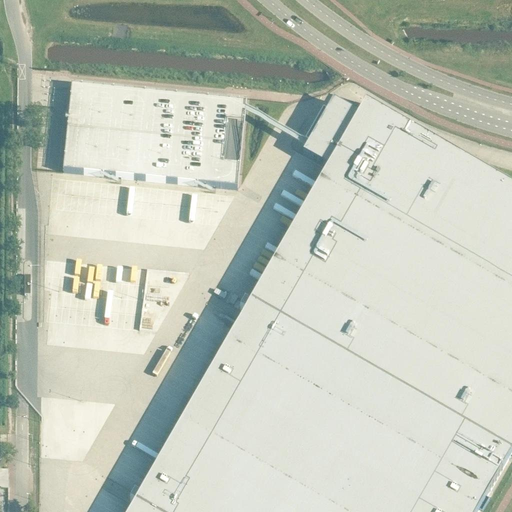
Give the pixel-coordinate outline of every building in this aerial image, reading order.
[(189,29),(189,15),(93,12),(92,25),(189,29)] [(478,511),(511,454),(511,189),(365,105),(358,117),(337,105),(331,116),(323,111),(305,143),(313,148),(309,154),(305,152),(302,156),(328,170),(250,306),(244,303),(240,311),(245,314),(140,497),(134,494),(129,502),(135,505),(131,511),(478,511)] [(116,184),(147,188),(152,154),(88,146),(86,165),(118,169),(116,184)] [(159,188),(172,189),(172,181),(160,181),(159,188)] [(233,296),(229,304),(233,307),(238,299),(233,296)] [(83,326),(83,315),(104,314),(103,299),(55,300),(56,307),(68,306),(68,316),(59,316),(60,333),(74,333),(74,326),(83,326)]
